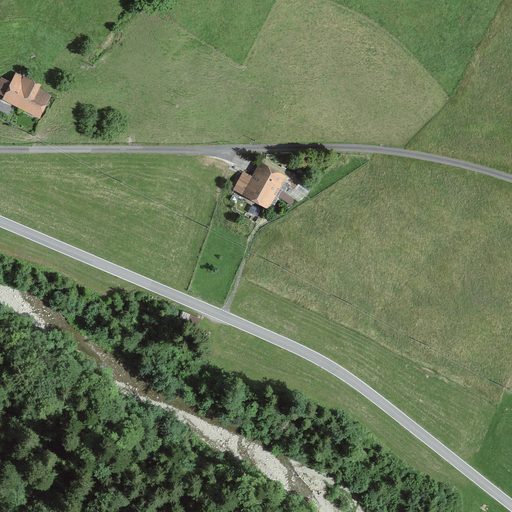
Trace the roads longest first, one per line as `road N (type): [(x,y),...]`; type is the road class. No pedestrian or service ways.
road 1 (tertiary): [(511,507),(344,378),(295,350),(0,221)]
road 2 (unclassified): [(0,150),(336,148),(511,181)]
